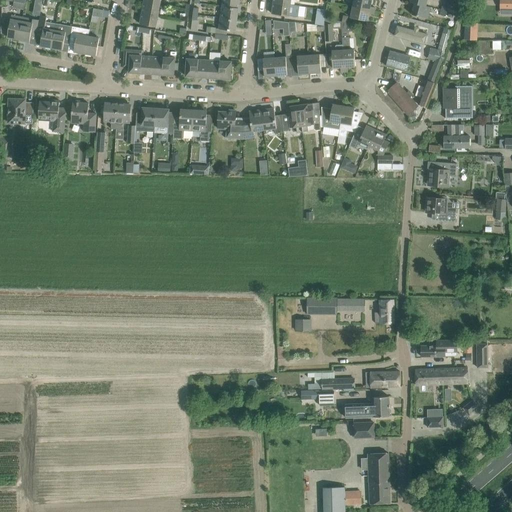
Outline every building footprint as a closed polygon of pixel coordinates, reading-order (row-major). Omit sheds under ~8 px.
[(223,0),(222,6),(239,9),(239,0),(223,0)] [(353,0),(354,1),(353,6),(375,11),(375,7),(371,6),(371,0),(353,0)] [(511,0),(500,0),(500,8),(511,8),(511,0)] [(140,8),(139,12),(158,16),(160,5),(144,2),(143,8),(140,8)] [(291,5),(271,2),(270,7),(273,7),(272,14),(298,17),(300,6),(291,4),(291,5)] [(415,3),(412,14),(422,17),(428,19),(431,7),(426,6),(415,3)] [(222,6),(221,17),(237,20),(239,9),(222,6)] [(375,11),(353,6),(351,17),(368,21),(369,13),(374,14),(375,11)] [(94,8),(92,15),(102,17),(103,10),(94,8)] [(158,16),(139,12),(139,17),(141,17),(140,24),(156,27),(158,16)] [(8,37),(19,39),(22,21),(23,17),(11,15),(8,37)] [(40,46),(52,48),(55,30),(56,23),(46,22),(47,16),(40,15),(39,20),(37,31),(43,32),(40,46)] [(37,36),(37,31),(39,20),(23,17),(22,21),(19,39),(30,41),(31,35),(37,36)] [(237,20),(221,17),(219,29),(236,31),(237,20)] [(325,26),(325,31),(326,41),(334,41),(332,19),(324,18),(325,26)] [(399,21),(395,36),(423,43),(427,29),(399,21)] [(465,22),(464,40),(476,40),(477,23),(465,22)] [(64,43),(70,44),(73,26),(56,23),(55,30),(52,48),(63,50),(64,43)] [(85,54),(88,36),(90,29),(73,26),(70,44),(75,45),(74,52),(85,54)] [(429,75),(428,78),(436,82),(442,65),(452,31),(444,28),(438,49),(431,47),(428,59),(434,61),(429,75)] [(88,36),(85,54),(96,56),(100,38),(88,36)] [(343,45),(343,50),(344,72),(348,72),(348,67),(355,66),(354,49),(350,49),(350,37),(342,37),(343,45)] [(495,40),(494,48),(503,49),(503,40),(495,40)] [(343,50),(343,45),(336,45),(336,50),(332,51),(332,54),(326,55),(327,65),(327,68),(335,68),(335,69),(339,68),(339,67),(341,67),(341,72),(344,72),(343,50)] [(130,72),(141,73),(142,56),(142,51),(125,50),(124,66),(130,66),(130,72)] [(309,55),(310,73),(321,72),(321,66),(327,65),(326,55),(320,55),(320,54),(309,55)] [(309,55),(292,56),(293,68),(298,68),(299,74),(310,73),(309,55)] [(386,66),(416,75),(419,64),(389,55),(386,66)] [(141,73),(152,74),(153,56),(142,56),(141,73)] [(152,74),(163,75),(164,57),(153,56),(152,74)] [(287,69),(293,68),(292,56),(275,58),(276,76),(288,75),(287,69)] [(164,57),(163,75),(174,75),(174,69),(178,69),(179,64),(175,63),(175,58),(164,57)] [(276,76),(275,58),(257,59),(258,71),(264,70),(265,76),(276,76)] [(186,76),(197,77),(199,59),(187,59),(186,76)] [(197,77),(208,78),(209,60),(199,59),(197,77)] [(208,78),(219,78),(220,61),(209,60),(208,78)] [(457,60),(457,68),(469,68),(469,60),(457,60)] [(220,61),(219,78),(231,79),(232,62),(220,61)] [(436,82),(428,78),(418,104),(426,107),(436,82)] [(388,92),(408,114),(418,105),(398,83),(388,92)] [(457,88),(444,88),(444,102),(446,102),(446,108),(446,117),(445,117),(445,118),(473,118),(473,109),(467,109),(467,86),(473,86),(455,86),(455,87),(457,87),(457,88)] [(9,99),(8,123),(21,123),(26,123),(33,124),(33,115),(34,102),(26,102),(26,99),(9,99)] [(39,120),(53,121),(52,132),(65,133),(66,113),(59,113),(60,100),(51,100),(51,102),(40,101),(39,120)] [(84,131),(95,132),(97,114),(88,113),(89,103),(76,102),(76,100),(73,100),(72,123),(84,123),(84,131)] [(113,102),(112,103),(105,102),(104,121),(110,122),(112,124),(111,129),(117,129),(117,122),(118,103),(117,103),(116,102),(113,102)] [(125,123),(130,123),(131,104),(125,104),(124,102),(121,102),(119,103),(118,103),(117,122),(117,129),(122,129),(122,125),(125,123)] [(311,103),(300,105),(303,132),(309,131),(308,125),(314,125),(314,129),(316,130),(321,130),(320,110),(314,110),(314,107),(312,106),(311,103)] [(340,129),(344,106),(333,104),(331,116),(322,114),(323,127),(340,129)] [(143,113),(137,112),(136,125),(136,131),(155,132),(156,106),(148,105),(147,107),(143,107),(143,113)] [(287,114),(282,115),(284,131),(288,131),(290,128),(296,127),(297,133),(303,132),(300,105),(288,106),(288,109),(287,111),(287,114)] [(171,133),(174,133),(174,122),(175,122),(175,115),(169,115),(169,109),(165,109),(165,106),(156,106),(155,132),(171,133)] [(347,130),(355,132),(358,125),(352,124),(355,108),(344,106),(340,129),(339,136),(346,137),(347,130)] [(184,136),(192,136),(194,108),(187,108),(186,110),(181,109),(180,122),(175,122),(174,122),(174,133),(173,138),(182,139),(184,137),(184,136)] [(202,108),(194,108),(192,136),(201,137),(200,141),(211,141),(212,124),(206,124),(207,111),(202,111),(202,108)] [(274,108),(262,110),(264,130),(275,128),(275,132),(284,131),(282,115),(281,115),(281,119),(276,120),(274,108)] [(243,139),(243,136),(243,126),(235,126),(236,111),(233,110),(233,112),(219,111),(218,128),(227,129),(226,138),(243,139)] [(254,131),(264,130),(262,110),(249,111),(250,119),(242,120),(243,126),(243,136),(243,139),(255,138),(254,131)] [(456,148),(455,124),(448,124),(449,136),(445,136),(445,148),(456,148)] [(464,124),(455,124),(456,148),(470,148),(470,136),(464,136),(464,124)] [(135,143),(136,131),(136,125),(129,125),(127,143),(135,143)] [(368,149),(369,145),(377,130),(366,125),(365,128),(358,125),(355,132),(350,146),(356,148),(358,145),(368,149)] [(478,135),(479,145),(484,145),(484,125),(474,125),(475,135),(478,135)] [(377,130),(369,145),(379,150),(378,151),(378,156),(383,156),(390,143),(384,140),(387,135),(377,130)] [(98,132),(96,151),(104,151),(105,133),(98,132)] [(1,138),(0,157),(12,158),(12,138),(1,138)] [(144,151),(145,142),(136,141),(136,151),(144,151)] [(65,143),(63,159),(73,160),(75,144),(65,143)] [(489,163),(503,162),(503,155),(489,155),(489,163)] [(341,168),(348,171),(352,161),(345,158),(341,168)] [(268,173),(266,159),(259,160),(261,174),(268,173)] [(232,161),(232,170),(244,170),(243,161),(232,161)] [(430,168),(428,185),(448,187),(449,176),(456,176),(457,163),(438,162),(438,169),(430,168)] [(441,198),(428,197),(426,212),(442,213),(442,221),(456,222),(457,208),(451,208),(452,202),(447,196),(441,196),(441,198)] [(505,199),(497,199),(496,211),(506,212),(507,200),(505,199)] [(307,298),(306,314),(338,315),(338,310),(356,310),(356,306),(365,306),(365,297),(355,296),(355,298),(307,298)] [(380,300),(380,312),(375,312),(376,323),(381,323),(395,323),(394,299),(380,300)] [(310,331),(311,319),(296,319),(295,331),(310,331)] [(437,345),(421,346),(421,357),(445,356),(445,352),(457,351),(457,340),(436,340),(437,345)] [(487,344),(477,344),(477,368),(487,368),(487,364),(487,344)] [(467,368),(426,369),(416,370),(416,385),(426,384),(468,383),(467,368)] [(370,372),(371,388),(401,387),(400,371),(370,372)] [(333,379),(322,380),(322,384),(322,389),(344,388),(354,388),(355,388),(354,378),(333,379)] [(319,392),(320,405),(334,405),(333,391),(319,392)] [(345,405),(348,405),(348,417),(346,417),(346,418),(368,417),(368,416),(373,416),(373,417),(390,416),(389,396),(373,397),(373,403),(345,404),(345,405)] [(463,408),(469,415),(479,407),(473,400),(463,408)] [(427,417),(427,427),(443,427),(443,417),(427,417)] [(353,423),(354,438),(376,437),(375,422),(353,423)] [(369,482),(370,482),(371,503),(390,503),(389,453),(368,454),(368,458),(362,458),(362,469),(369,469),(369,482)] [(348,511),(348,504),(364,504),(364,489),(349,489),(348,485),(326,486),(326,511),(348,511)]
